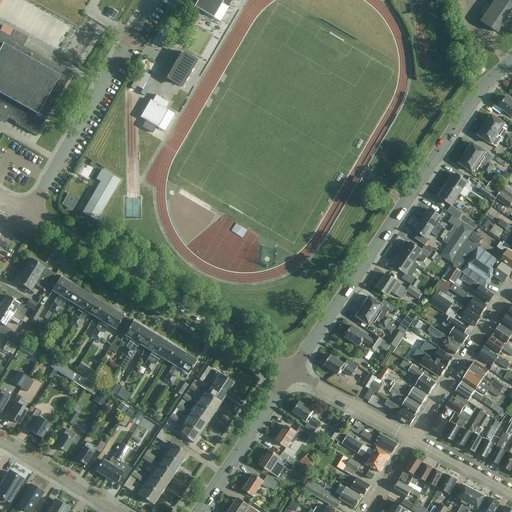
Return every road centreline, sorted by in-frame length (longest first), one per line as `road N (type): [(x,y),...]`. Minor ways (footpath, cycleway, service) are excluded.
road 1 (tertiary): [(291,370),(484,82),(511,59)]
road 2 (residential): [(24,212),(291,370)]
road 3 (residential): [(24,212),(154,0)]
road 4 (residential): [(511,290),(410,440)]
road 5 (tertiary): [(196,511),(291,370)]
road 6 (residential): [(291,370),(410,440)]
road 7 (residential): [(0,444),(111,511)]
